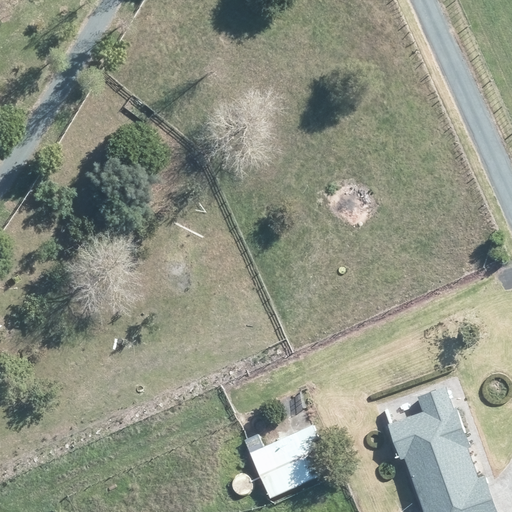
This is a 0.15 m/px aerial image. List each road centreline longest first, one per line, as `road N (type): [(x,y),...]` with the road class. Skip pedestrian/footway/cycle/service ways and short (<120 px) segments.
road 1 (track): [(101,0),(0,187)]
road 2 (track): [(445,0),(511,149)]
